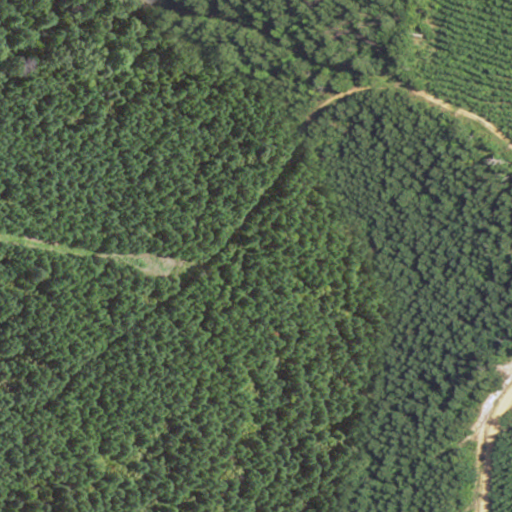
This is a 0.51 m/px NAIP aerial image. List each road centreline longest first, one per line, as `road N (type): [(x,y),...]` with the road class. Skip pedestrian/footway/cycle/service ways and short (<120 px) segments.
road 1 (residential): [(511,164),(334,91),(213,74),(43,91),(0,83)]
road 2 (residential): [(432,511),(446,441),(511,392)]
